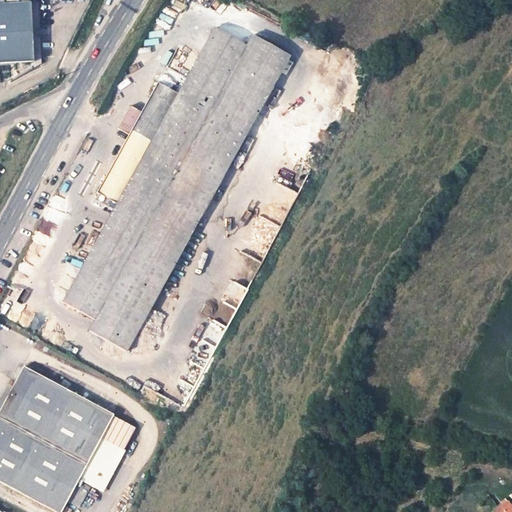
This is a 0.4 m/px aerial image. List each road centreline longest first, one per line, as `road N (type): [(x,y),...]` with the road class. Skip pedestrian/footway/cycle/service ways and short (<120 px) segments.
road 1 (primary): [(0,242),(74,102)]
road 2 (unknown): [(107,156),(183,43)]
